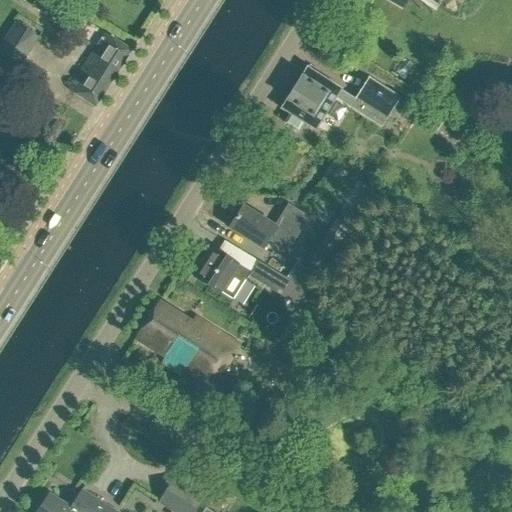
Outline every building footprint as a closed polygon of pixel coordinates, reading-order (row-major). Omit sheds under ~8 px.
[(62,9),(49,1),(42,12),(55,20),(62,9)] [(0,55),(22,68),(38,42),(12,26),(0,46),(0,55)] [(95,107),(130,51),(104,34),(69,89),(74,92),(73,93),(95,107)] [(336,100),(382,129),(401,98),(370,78),(357,100),(342,91),(306,68),(280,109),(289,115),(284,123),(299,132),(304,124),(316,132),(321,123),(336,100)] [(287,252),(309,217),(287,204),(273,226),(243,206),(229,229),(262,249),(268,240),(287,252)] [(231,260),(212,248),(194,277),(219,293),(237,266),(249,273),(256,262),(237,249),(231,260)] [(249,276),(247,278),(298,307),(307,292),(256,263),(250,274),(249,276)] [(191,323),(159,302),(135,340),(164,358),(161,364),(183,378),(186,373),(194,379),(191,384),(209,395),(242,343),(196,314),(191,323)] [(352,317),(342,323),(348,332),(358,326),(352,317)] [(186,383),(115,334),(104,350),(175,399),(186,383)] [(212,412),(205,427),(242,450),(252,431),(229,418),(233,411),(220,404),(215,414),(212,412)] [(270,460),(257,452),(249,464),(262,472),(270,460)] [(158,502),(172,511),(173,511),(193,511),(201,500),(172,481),(158,502)] [(114,511),(81,491),(70,508),(48,494),(36,511),(114,511)]
